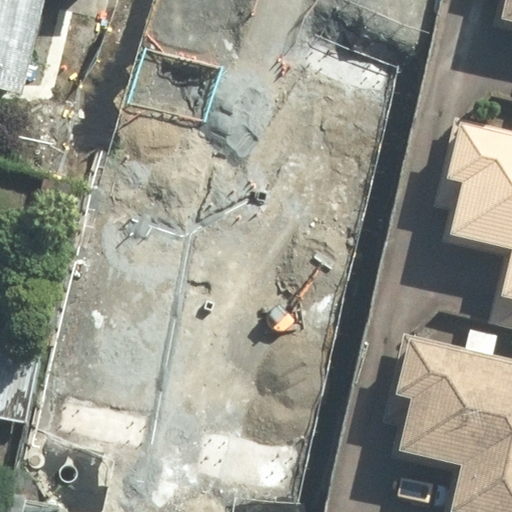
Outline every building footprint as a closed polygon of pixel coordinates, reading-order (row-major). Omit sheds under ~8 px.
[(0,0),(0,94),(25,100),(46,0),(0,0)] [(377,0),(182,0),(142,167),(120,162),(106,219),(256,255),(228,373),(325,397),(359,255),(336,249),(366,122),(348,118),(377,0)] [(511,0),(508,0),(502,32),(511,34),(511,0)] [(511,128),(459,115),(443,182),(457,185),(443,244),(508,259),(497,304),(511,307),(511,128)] [(0,416),(16,420),(30,342),(0,336),(0,416)] [(443,511),(511,511),(511,361),(397,339),(384,402),(406,406),(395,463),(451,474),(443,511)]
